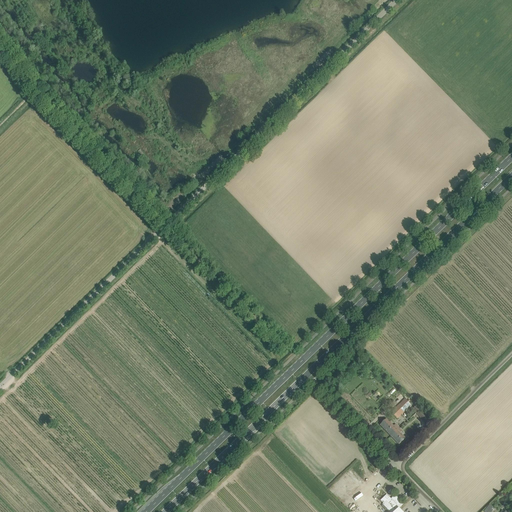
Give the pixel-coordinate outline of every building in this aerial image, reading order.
[(405,399),(391,413),(397,419),(411,405),(405,399)] [(413,410),(416,413),(421,409),(417,405),(413,410)] [(421,409),(416,413),(421,418),(423,420),(428,425),(433,421),(421,409)] [(387,419),(384,422),(380,425),(393,438),(399,432),(402,430),(397,425),(396,427),(387,419)] [(399,432),(393,438),(399,445),(405,438),(399,432)] [(348,497),(342,502),(351,511),(354,511),(358,509),(354,504),(361,498),(354,491),(347,496),(348,497)] [(402,511),(399,508),(403,504),(395,496),(391,500),(387,495),(381,501),(384,504),(383,504),(390,511),(402,511)]
